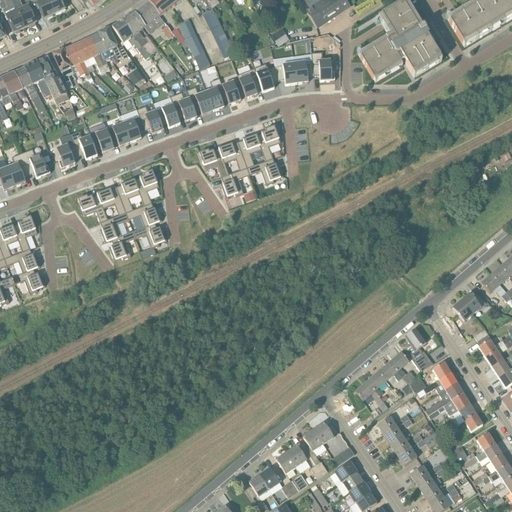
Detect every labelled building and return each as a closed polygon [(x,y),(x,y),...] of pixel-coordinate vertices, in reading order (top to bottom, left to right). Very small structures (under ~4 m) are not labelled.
[(20,34),(20,32),(25,29),(11,0),(4,0),(6,2),(5,3),(10,14),(5,16),(13,35),(15,34),(17,35),(20,34)] [(11,0),(25,29),(29,27),(31,29),(34,27),(35,25),(36,24),(28,6),(23,8),(19,0),(11,0)] [(43,21),(54,16),(46,0),(30,0),(36,12),(38,11),(43,21)] [(46,0),(54,16),(65,11),(60,1),(62,0),(61,0),(46,0)] [(160,18),(181,2),(179,0),(153,0),(149,4),(160,18)] [(206,0),(209,4),(212,10),(219,4),(215,0),(206,0)] [(312,8),(313,9),(324,25),(349,8),(344,0),(322,0),(313,7),(312,8)] [(464,49),(511,19),(511,0),(480,0),(447,20),(449,24),(462,46),(462,45),(464,49)] [(377,18),(385,30),(389,37),(358,56),(360,59),(373,81),(375,84),(402,68),(400,64),(403,62),(412,76),(414,79),(441,63),(439,59),(440,59),(427,38),(428,37),(430,40),(436,36),(435,37),(428,26),(429,25),(429,24),(422,29),(406,1),(402,3),(381,16),(377,18)] [(150,35),(164,24),(160,18),(149,4),(134,15),(145,29),(150,35)] [(316,30),(324,25),(313,9),(305,14),(316,30)] [(205,22),(216,17),(213,11),(202,17),(205,22)] [(147,44),(139,34),(145,29),(134,15),(122,23),(141,49),(147,44)] [(208,27),(218,22),(216,17),(205,22),(208,27)] [(180,31),(191,26),(188,21),(178,26),(180,31)] [(210,32),(221,27),(218,22),(208,27),(210,32)] [(138,52),(141,49),(122,23),(112,29),(123,46),(128,42),(132,48),(134,47),(138,52)] [(183,36),(193,31),(191,26),(180,31),(181,32),(183,36)] [(162,31),(167,39),(173,36),(167,27),(162,31)] [(213,37),(223,32),(221,27),(210,32),(213,37)] [(122,48),(117,51),(108,31),(98,35),(109,59),(115,57),(117,61),(121,59),(122,61),(127,59),(122,48)] [(185,41),(196,36),(193,31),(183,36),(185,41)] [(185,41),(183,36),(181,32),(178,34),(178,33),(174,36),(180,45),(185,42),(185,41)] [(215,42),(226,37),(223,32),(213,37),(215,42)] [(105,61),(109,59),(98,35),(99,36),(90,40),(105,74),(110,72),(107,65),(105,61)] [(188,46),(198,41),(196,36),(185,41),(185,42),(188,46)] [(218,47),(228,42),(226,37),(215,42),(218,47)] [(282,44),(277,37),(272,40),(276,48),(282,44)] [(101,76),(105,74),(90,40),(81,44),(91,67),(96,65),(101,76)] [(190,51),(201,46),(198,41),(188,46),(190,51)] [(317,41),(293,45),(295,58),(305,56),(305,54),(315,53),(313,45),(318,44),(317,41)] [(220,52),(231,47),(228,42),(218,47),(220,52)] [(87,69),(91,67),(81,44),(72,48),(85,76),(87,82),(92,80),(87,69)] [(251,50),(248,45),(243,49),(246,54),(251,50)] [(192,57),(203,51),(201,46),(190,51),(192,57)] [(223,57),(233,52),(231,47),(220,52),(223,57)] [(80,78),(85,76),(72,48),(63,53),(71,70),(75,68),(80,78)] [(195,62),(205,57),(203,51),(192,57),(195,62)] [(71,70),(63,53),(63,52),(53,57),(54,59),(53,59),(60,75),(61,74),(68,90),(73,88),(68,78),(73,76),(71,70)] [(233,52),(223,57),(225,62),(236,57),(233,52)] [(197,67),(208,62),(205,57),(195,62),(197,67)] [(47,85),(59,80),(55,73),(54,73),(49,61),(48,62),(47,59),(37,64),(45,80),(44,80),(47,85)] [(208,62),(197,67),(199,72),(210,67),(208,62)] [(45,99),(51,96),(47,85),(44,80),(45,80),(37,64),(24,70),(33,87),(37,85),(40,93),(42,92),(45,99)] [(320,66),(313,66),(314,80),(320,80),(321,86),(335,85),(335,77),(332,77),(332,65),(320,66)] [(314,80),(313,66),(306,66),(295,68),(298,88),(309,87),(308,81),(314,80)] [(286,89),(298,88),(295,68),(283,69),(276,71),(279,85),(285,84),(286,89)] [(218,69),(202,71),(203,82),(219,80),(218,69)] [(39,114),(46,111),(45,110),(33,87),(24,70),(14,75),(22,91),(26,89),(39,114)] [(143,80),(136,70),(127,77),(134,87),(143,80)] [(279,85),(276,71),(268,73),(257,77),(261,90),(263,96),(275,92),(273,87),(279,85)] [(173,72),(168,75),(172,80),(177,77),(173,72)] [(24,110),(20,102),(19,102),(15,94),(22,91),(14,75),(1,81),(18,113),(24,110)] [(261,90),(257,77),(251,79),(240,83),(246,102),(258,98),(256,92),(261,90)] [(64,104),(61,99),(66,96),(59,80),(47,85),(51,96),(56,106),(58,105),(58,106),(64,104)] [(17,113),(18,113),(1,81),(0,81),(0,117),(2,122),(8,119),(3,107),(12,103),(17,113)] [(244,96),(240,83),(234,85),(223,89),(227,101),(230,108),(241,104),(239,98),(244,96)] [(133,89),(128,84),(123,90),(128,95),(133,89)] [(222,88),(206,94),(213,113),(224,109),(222,103),(227,101),(222,88)] [(195,89),(186,93),(189,100),(194,114),(200,112),(202,117),(213,113),(206,94),(198,97),(195,89)] [(181,95),(170,99),(173,106),(178,120),(183,118),(185,124),(197,119),(194,114),(189,100),(184,102),(181,95)] [(173,106),(156,113),(161,126),(166,124),(169,130),(180,126),(178,120),(173,106)] [(145,108),(136,112),(140,122),(144,133),(150,131),(152,136),(163,132),(161,126),(156,113),(148,116),(145,108)] [(76,119),(74,115),(75,114),(73,111),(63,115),(69,123),(76,120),(76,119)] [(140,122),(124,128),(130,144),(141,140),(139,135),(144,133),(140,122)] [(28,133),(30,137),(43,132),(42,128),(28,133)] [(124,128),(107,134),(112,145),(117,143),(119,149),(130,144),(124,128)] [(280,145),(274,128),(260,133),(261,135),(256,137),(256,138),(261,152),(265,164),(273,161),(268,149),(280,145)] [(79,133),(70,137),(74,147),(78,158),(84,156),(86,161),(97,157),(95,152),(91,141),(83,144),(79,133)] [(107,134),(91,141),(95,152),(100,150),(102,155),(114,151),(112,145),(107,134)] [(256,138),(256,137),(255,134),(242,139),(243,142),(237,144),(247,170),(254,168),(250,156),(261,152),(256,138)] [(217,148),(218,151),(219,151),(224,165),(225,165),(235,161),(240,173),(247,170),(237,144),(232,146),(231,143),(217,148)] [(74,147),(57,154),(61,162),(58,163),(61,171),(75,165),(73,160),(78,158),(74,147)] [(212,150),(199,155),(205,172),(217,168),(221,179),(229,176),(225,165),(224,165),(219,151),(213,153),(212,150)] [(36,181),(50,176),(47,168),(44,169),(40,158),(33,161),(30,153),(21,157),(29,178),(34,176),(36,181)] [(7,170),(14,190),(25,185),(23,180),(29,178),(21,157),(12,160),(14,168),(7,170)] [(247,170),(249,178),(261,173),(266,187),(274,184),(273,182),(283,179),(278,165),(275,166),(273,161),(265,164),(254,168),(247,170)] [(7,170),(0,173),(0,188),(1,188),(4,194),(14,190),(7,170)] [(229,176),(221,179),(222,185),(220,186),(225,200),(234,196),(235,199),(243,196),(238,182),(249,178),(247,170),(240,173),(229,176)] [(158,189),(152,172),(139,177),(140,180),(134,182),(140,196),(144,208),(151,205),(147,194),(158,189)] [(121,187),(116,189),(126,215),(133,212),(128,201),(140,196),(134,182),(133,179),(120,184),(121,187)] [(96,193),(97,196),(103,211),(114,206),(118,218),(126,215),(116,189),(110,191),(109,188),(96,193)] [(243,196),(246,204),(256,201),(253,193),(243,196)] [(91,195),(77,201),(84,218),(96,213),(100,225),(107,222),(103,211),(97,196),(92,198),(91,195)] [(126,215),(128,222),(140,218),(144,229),(155,226),(162,223),(157,210),(154,211),(152,205),(126,215)] [(104,245),(121,238),(117,227),(128,222),(126,215),(118,218),(107,222),(100,225),(102,230),(100,231),(104,245)] [(18,226),(13,228),(12,228),(18,243),(22,254),(30,251),(25,240),(37,235),(30,218),(17,223),(18,226)] [(0,250),(4,261),(11,258),(7,247),(18,243),(12,228),(13,228),(12,225),(0,229),(0,250)] [(156,231),(155,226),(144,229),(133,234),(136,241),(146,237),(152,251),(160,248),(159,246),(167,243),(162,229),(156,231)] [(133,234),(110,243),(112,248),(108,250),(113,263),(121,260),(122,263),(130,259),(125,246),(136,241),(133,234)] [(11,258),(4,261),(7,268),(18,264),(22,275),(23,275),(33,271),(40,269),(34,255),(32,257),(30,251),(22,254),(11,258)] [(509,279),(511,275),(511,263),(509,261),(500,269),(509,279)] [(500,287),(509,279),(500,269),(490,277),(499,287),(500,287)] [(11,279),(14,287),(24,283),(29,297),(37,294),(36,291),(45,288),(40,275),(35,277),(33,271),(23,275),(22,275),(11,279)] [(506,294),(500,287),(499,287),(490,277),(481,285),(490,295),(494,292),(500,299),(501,298),(506,304),(510,300),(506,295),(506,294)] [(14,287),(11,279),(0,283),(0,305),(1,308),(9,304),(4,291),(14,287)] [(460,303),(472,317),(485,305),(477,296),(472,300),(469,295),(460,303)] [(464,324),(472,317),(460,303),(452,310),(464,324)] [(401,348),(407,356),(421,375),(432,366),(423,354),(422,355),(419,350),(426,344),(416,330),(404,339),(408,343),(402,348),(402,347),(401,348)] [(474,338),(477,344),(486,338),(488,337),(484,331),(474,338)] [(505,346),(511,341),(511,335),(502,342),(505,346)] [(497,352),(497,351),(494,348),(490,341),(488,342),(486,338),(477,344),(480,348),(478,349),(485,359),(497,352)] [(485,359),(492,370),(503,362),(497,352),(485,359)] [(408,387),(409,386),(416,379),(410,373),(406,376),(403,372),(402,373),(401,371),(409,364),(401,355),(389,365),(408,387)] [(503,362),(492,370),(498,380),(511,371),(511,356),(503,362)] [(438,381),(450,375),(444,364),(432,371),(438,381)] [(405,390),(408,387),(389,365),(378,374),(385,383),(389,388),(389,387),(397,381),(405,390)] [(505,390),(511,385),(511,371),(498,380),(505,390)] [(383,395),(378,390),(385,383),(378,374),(366,384),(379,399),(383,395)] [(439,396),(456,385),(450,375),(438,381),(426,389),(423,391),(426,396),(435,390),(439,396)] [(423,391),(426,389),(418,378),(418,377),(416,379),(409,386),(410,388),(413,392),(412,392),(415,397),(416,397),(415,396),(423,391)] [(372,399),(375,402),(379,399),(366,384),(355,394),(362,403),(371,396),(373,398),(372,399)] [(428,418),(463,396),(456,385),(439,396),(442,402),(430,409),(430,410),(425,413),(428,418)] [(458,413),(469,406),(463,396),(428,418),(430,421),(440,415),(440,414),(445,411),(449,418),(458,413)] [(385,406),(384,405),(379,408),(383,414),(388,410),(385,406)] [(464,424),(476,416),(469,406),(458,413),(464,424)] [(383,414),(379,408),(370,414),(374,420),(383,414)] [(400,420),(403,425),(409,421),(406,416),(400,420)] [(464,424),(471,434),(482,427),(476,416),(464,424)] [(377,427),(384,437),(397,429),(390,418),(377,427)] [(409,421),(403,425),(406,429),(412,425),(409,421)] [(445,429),(448,434),(456,428),(454,424),(445,429)] [(313,431),(323,446),(333,439),(323,425),(313,431)] [(431,430),(427,425),(423,428),(428,434),(431,430)] [(456,428),(448,434),(450,438),(459,433),(456,428)] [(384,437),(390,448),(404,439),(397,429),(384,437)] [(312,453),(323,446),(313,431),(302,438),(312,453)] [(435,434),(423,441),(417,445),(420,449),(426,446),(429,450),(441,442),(435,434)] [(476,443),(480,449),(483,453),(494,445),(488,435),(476,443)] [(414,440),(417,445),(423,441),(420,436),(414,440)] [(390,448),(397,458),(410,449),(404,439),(390,448)] [(490,463),(501,456),(494,445),(483,453),(467,464),(469,468),(478,463),(478,464),(487,459),(490,463)] [(296,469),(306,463),(296,448),(286,454),(296,469)] [(472,454),(467,458),(461,448),(452,453),(461,468),(467,464),(475,458),(472,454)] [(337,468),(348,461),(354,457),(349,449),(332,461),(337,468)] [(410,449),(397,458),(404,468),(417,459),(410,449)] [(433,465),(444,458),(440,452),(429,459),(433,465)] [(286,476),(296,469),(286,454),(276,461),(286,476)] [(501,456),(490,463),(496,473),(507,466),(501,456)] [(315,467),(322,477),(328,474),(321,463),(315,467)] [(342,485),(356,475),(350,464),(335,474),(342,485)] [(492,484),(500,479),(503,483),(511,477),(511,472),(507,466),(496,473),(488,478),(483,482),(485,486),(490,483),(492,484)] [(317,481),(322,477),(315,467),(310,470),(317,481)] [(410,476),(416,487),(430,478),(423,468),(410,476)] [(259,477),(269,492),(279,485),(269,470),(259,477)] [(442,470),(436,474),(439,478),(445,475),(442,470)] [(483,482),(488,478),(486,474),(472,483),(475,487),(483,482)] [(348,495),(363,485),(356,475),(342,485),(348,495)] [(259,499),(269,492),(259,477),(249,484),(259,499)] [(286,486),(293,497),(307,487),(300,477),(286,486)] [(486,508),(493,504),(493,505),(502,499),(507,496),(510,494),(511,492),(511,477),(503,483),(506,488),(498,494),(498,495),(491,500),(484,504),(486,508)] [(423,497),(437,488),(430,478),(416,487),(423,497)] [(355,505),(370,495),(363,485),(348,495),(355,505)] [(450,495),(456,491),(452,485),(446,489),(450,495)] [(288,500),(293,497),(286,486),(281,490),(288,500)] [(430,507),(443,498),(437,488),(423,497),(430,507)] [(318,501),(323,497),(318,490),(313,493),(318,501)] [(456,491),(450,495),(452,499),(459,495),(456,491)] [(311,505),(316,502),(311,495),(306,498),(311,505)] [(355,505),(359,511),(366,511),(377,505),(370,495),(355,505)] [(323,497),(318,501),(323,508),(328,505),(323,497)] [(433,511),(444,511),(450,508),(443,498),(430,507),(433,511)] [(502,499),(493,505),(496,508),(504,503),(502,499)] [(261,511),(268,511),(262,502),(257,506),(261,511)] [(316,502),(311,505),(315,511),(317,511),(321,510),(316,502)]
